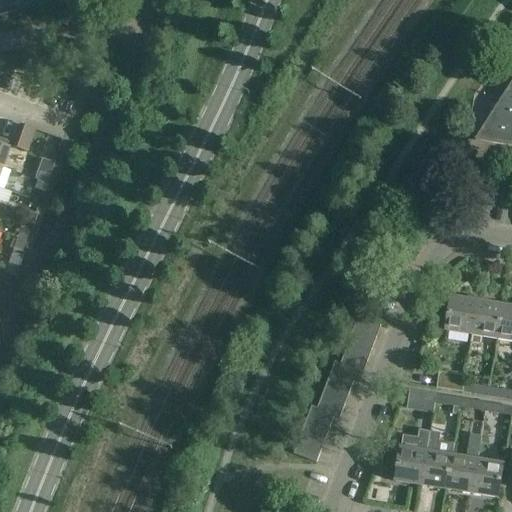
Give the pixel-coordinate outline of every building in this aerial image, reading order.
[(511,81),(475,139),(511,145),(511,81)] [(27,153),(35,130),(20,125),(12,148),(27,153)] [(1,169),(1,170),(0,170),(0,189),(9,193),(16,174),(1,169)] [(36,183),(48,187),(51,178),(39,174),(36,183)] [(34,191),(45,195),(48,187),(36,183),(34,191)] [(23,221),(34,225),(37,217),(26,213),(23,221)] [(20,230),(31,234),(34,225),(23,221),(20,230)] [(9,260),(21,264),(24,255),(12,251),(9,260)] [(16,278),(18,272),(21,264),(9,260),(4,274),(16,278)] [(446,333),(471,337),(477,302),(451,298),(446,333)] [(477,302),(471,337),(470,345),(479,346),(482,344),(483,339),(497,341),(502,307),(477,302)] [(511,308),(502,307),(497,341),(511,343),(511,308)] [(357,319),(352,331),(376,340),(380,327),(357,319)] [(371,351),(376,340),(352,331),(348,343),(371,351)] [(367,363),(371,351),(348,343),(343,354),(367,363)] [(362,375),(367,363),(343,354),(340,365),(339,366),(357,373),(362,375)] [(353,384),(357,373),(339,366),(340,365),(334,363),(329,375),(353,384)] [(462,393),(463,384),(464,377),(439,373),(438,380),(437,380),(436,389),(462,393)] [(348,396),(353,384),(329,375),(325,387),(348,396)] [(487,398),(489,388),(463,384),(462,393),(487,398)] [(344,407),(348,396),(325,387),(320,398),(344,407)] [(511,392),(489,388),(487,398),(511,401),(511,392)] [(434,405),(435,395),(409,391),(408,400),(434,405)] [(435,395),(434,405),(459,409),(461,399),(435,395)] [(339,420),(344,407),(320,398),(317,408),(316,409),(334,416),(333,417),(339,420)] [(461,399),(459,409),(485,413),(486,403),(461,399)] [(511,407),(486,403),(485,413),(511,417),(511,411),(511,407)] [(330,428),(333,417),(334,416),(316,409),(317,408),(311,406),(307,419),(330,428)] [(325,439),(330,428),(307,419),(302,431),(325,439)] [(320,452),(325,439),(302,431),(298,443),(320,452)] [(395,482),(420,486),(429,433),(418,431),(418,437),(403,435),(395,482)] [(420,486),(446,490),(452,455),(453,444),(439,442),(440,434),(429,433),(420,486)] [(471,494),(477,459),(481,437),(470,435),(466,458),(452,455),(446,490),(471,494)] [(316,463),(320,452),(298,443),(293,454),(316,463)] [(503,464),(477,459),(471,494),(498,499),(503,464)] [(404,483),(402,499),(475,511),(477,495),(404,483)]
